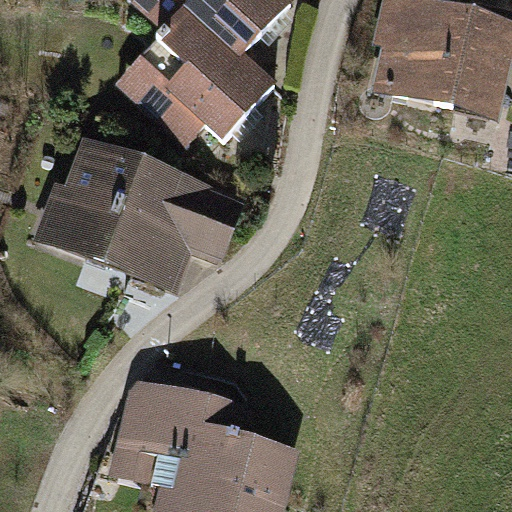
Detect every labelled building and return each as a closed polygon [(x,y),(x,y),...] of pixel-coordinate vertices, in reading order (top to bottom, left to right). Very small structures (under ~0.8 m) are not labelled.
[(243,62),(244,61),(291,8),(283,1),(283,0),(170,0),(186,14),(188,12),(243,62)] [(510,34),(400,8),(390,51),(400,53),(390,94),(455,109),(457,99),(493,107),(510,34)] [(187,150),(206,129),(224,145),(275,89),(244,61),(243,62),(188,12),(186,14),(138,67),(181,106),(162,128),(187,150)] [(236,211),(91,157),(58,241),(161,280),(176,243),(217,258),(236,211)] [(248,415),(140,389),(124,454),(158,462),(232,480),(240,446),(248,415)] [(232,480),(158,462),(145,511),(278,511),(291,458),(240,446),(232,480)]
